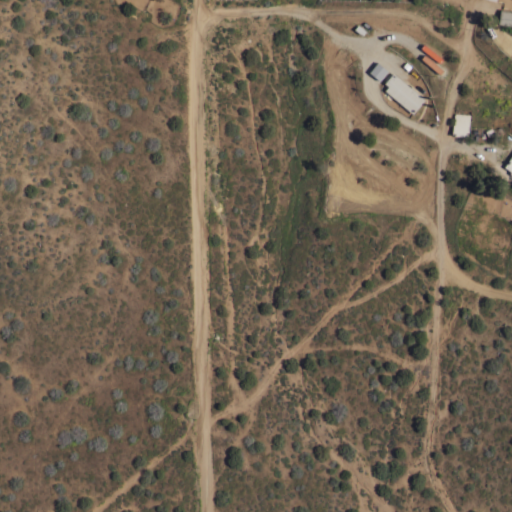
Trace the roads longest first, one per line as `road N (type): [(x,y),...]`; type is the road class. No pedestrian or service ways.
road 1 (residential): [(201,511),(195,0)]
road 2 (residential): [(195,9),(408,11),(462,54)]
road 3 (track): [(452,511),(428,440),(439,248)]
road 4 (residential): [(439,248),(439,161),(473,0)]
